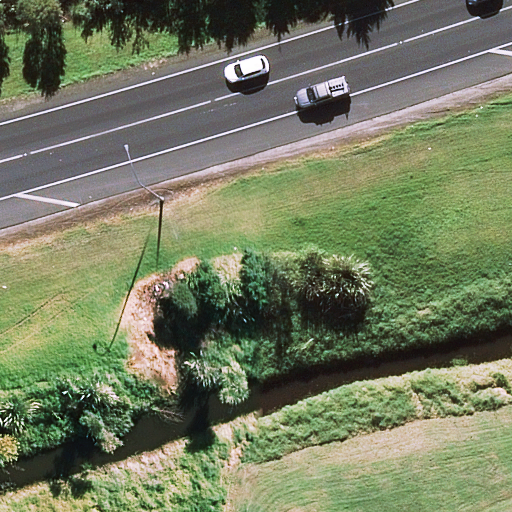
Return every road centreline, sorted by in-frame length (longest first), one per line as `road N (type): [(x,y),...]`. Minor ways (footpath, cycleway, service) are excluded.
road 1 (trunk): [(511,133),(0,284)]
road 2 (trunk): [(511,8),(169,117)]
road 3 (trunk): [(169,117),(0,181)]
road 4 (trunk): [(169,117),(0,145)]
